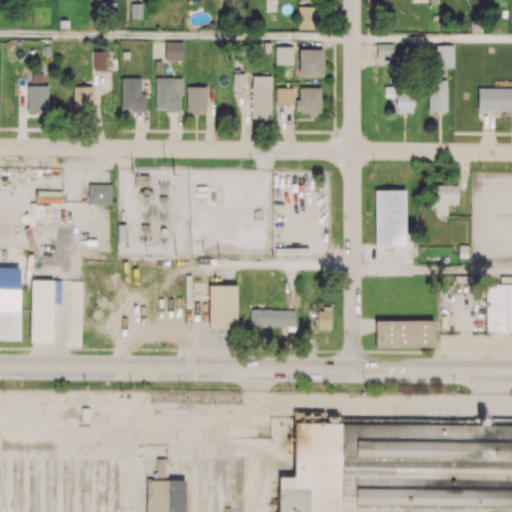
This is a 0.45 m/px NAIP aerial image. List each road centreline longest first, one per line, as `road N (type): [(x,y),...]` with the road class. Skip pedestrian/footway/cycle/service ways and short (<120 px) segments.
road 1 (residential): [(511,152),(0,146)]
road 2 (secondary): [(511,371),(0,367)]
road 3 (residential): [(353,0),(354,370)]
